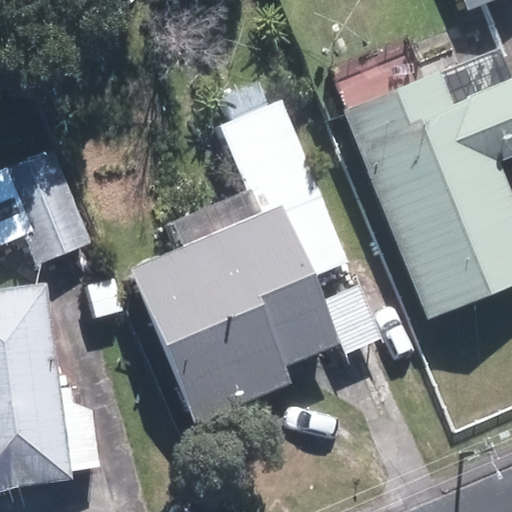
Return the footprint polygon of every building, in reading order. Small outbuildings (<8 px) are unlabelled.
[(492,0),(444,0),(452,18),(492,0)] [(324,120),(407,323),(511,280),(511,249),(478,168),(511,154),(511,126),(483,55),(324,120)] [(341,268),(268,105),(205,133),(245,221),(109,281),(176,431),(271,388),(265,375),(319,351),(292,290),(341,268)] [(78,249),(40,154),(0,169),(0,243),(12,239),(24,270),(78,249)] [(22,290),(0,293),(0,490),(50,483),(49,476),(86,471),(77,413),(56,408),(54,392),(37,395),(22,290)]
